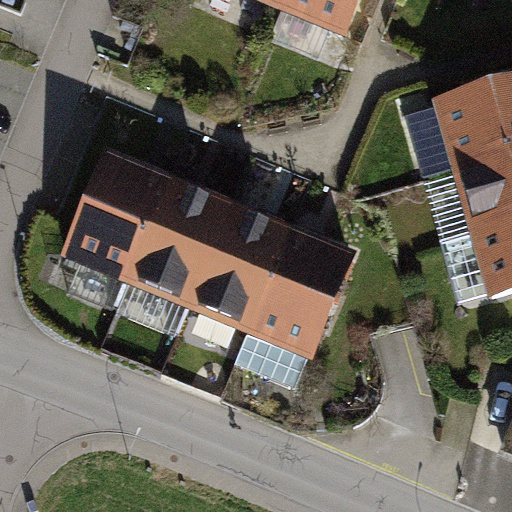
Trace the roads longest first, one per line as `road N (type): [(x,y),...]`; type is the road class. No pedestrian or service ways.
road 1 (residential): [(413,511),(34,361)]
road 2 (residential): [(92,0),(0,253)]
road 3 (residential): [(0,478),(34,361)]
